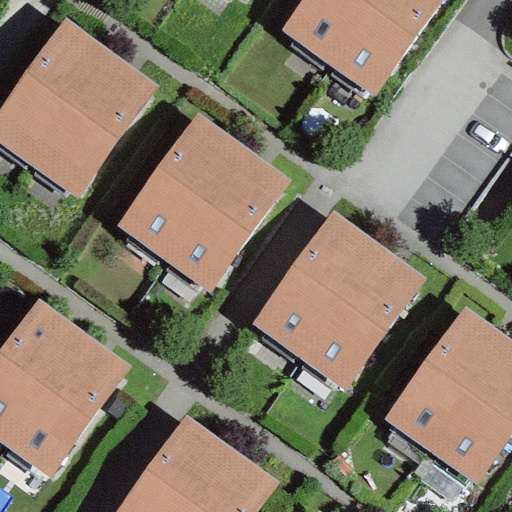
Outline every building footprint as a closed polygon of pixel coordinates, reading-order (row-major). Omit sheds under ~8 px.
[(298,0),(277,29),(322,62),(367,0),(298,0)] [(439,0),(367,0),(322,62),(369,96),(439,0)] [(0,106),(0,145),(26,165),(108,53),(63,20),(0,106)] [(155,87),(108,53),(26,165),(73,199),(155,87)] [(114,224),(159,257),(241,145),(196,112),(114,224)] [(288,179),(241,145),(159,257),(206,291),(288,179)] [(250,323),(294,356),(377,244),(332,211),(250,323)] [(424,278),(377,244),(294,356),(342,390),(424,278)] [(0,350),(0,443),(82,333),(37,300),(0,350)] [(382,419),(426,452),(509,340),(464,307),(382,419)] [(129,367),(82,333),(0,443),(0,444),(47,479),(129,367)] [(511,433),(511,342),(509,340),(426,452),(473,486),(511,433)] [(114,511),(183,511),(230,449),(185,416),(114,511)] [(255,511),(277,483),(230,449),(183,511),(255,511)]
